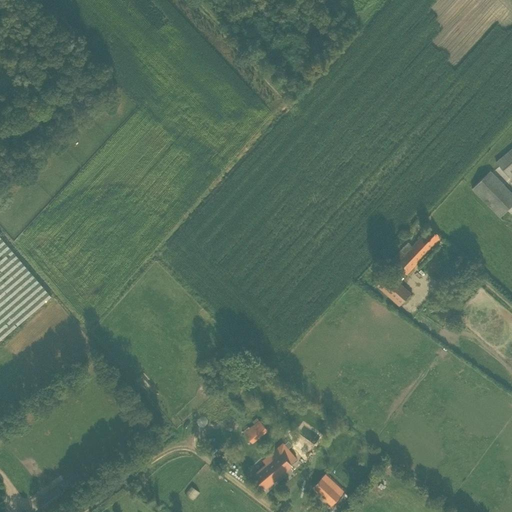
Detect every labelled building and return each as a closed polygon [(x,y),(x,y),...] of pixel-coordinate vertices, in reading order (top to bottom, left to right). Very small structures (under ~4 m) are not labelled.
[(511,175),(511,148),(495,163),(508,178),(511,175)] [(500,218),(511,205),(511,194),(489,172),(472,189),(500,218)] [(431,226),(411,245),(408,242),(390,259),(404,274),(443,239),(431,226)] [(0,341),(52,298),(0,237),(0,341)] [(388,273),(376,286),(399,306),(411,293),(388,273)] [(210,315),(204,308),(198,315),(204,321),(210,315)] [(235,422),(241,417),(232,407),(210,426),(220,437),(236,423),(235,422)] [(268,429),(258,417),(252,421),(254,423),(243,431),(251,442),(268,429)] [(262,460),(267,466),(254,477),(264,489),(292,465),(290,464),(296,459),(282,443),(262,460)] [(64,480),(57,485),(36,501),(43,511),(85,481),(78,471),(65,481),(64,480)] [(325,474),(320,480),(313,487),(326,499),(338,486),(325,474)] [(350,496),(343,491),(337,498),(344,503),(350,496)]
